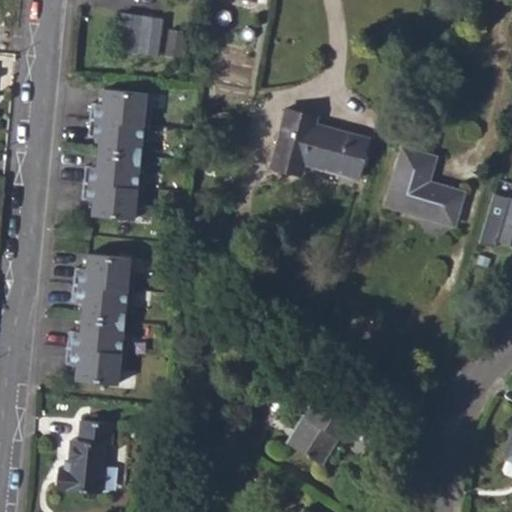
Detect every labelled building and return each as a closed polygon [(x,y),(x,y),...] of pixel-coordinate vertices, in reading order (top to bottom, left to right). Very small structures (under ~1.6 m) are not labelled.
[(156,53),(161,16),(122,10),(116,47),(156,53)] [(136,91),(92,86),(91,100),(80,99),(77,133),(88,134),(84,164),(74,163),(70,196),(81,197),(79,212),(122,217),(124,202),(130,203),(133,169),(127,169),(131,139),(136,139),(140,106),(134,106),(136,91)] [(301,173),(304,162),(358,177),(368,135),(350,130),(348,135),(313,126),(314,121),(315,114),(284,106),(269,164),(301,173)] [(313,126),(348,135),(350,130),(314,121),(313,126)] [(454,224),(463,189),(429,179),(435,155),(402,145),(386,203),(454,224)] [(511,243),(511,197),(507,196),(495,239),(511,243)] [(222,227),(206,224),(208,203),(194,202),(190,242),(217,246),(222,227)] [(118,256),(75,251),(73,266),(62,264),(59,298),(69,299),(66,329),(55,328),(52,361),(62,362),(60,377),(104,382),(105,367),(111,368),(115,334),(109,334),(113,304),(119,305),(122,271),(116,271),(118,256)] [(320,461),(337,434),(343,437),(357,414),(318,390),(286,441),(320,461)] [(59,466),(57,485),(100,489),(105,441),(110,441),(112,421),(81,417),(78,438),(70,437),(68,456),(67,466),(63,466),(59,466)] [(511,456),(506,455),(502,466),(503,470),(509,472),(511,470),(511,456)]
